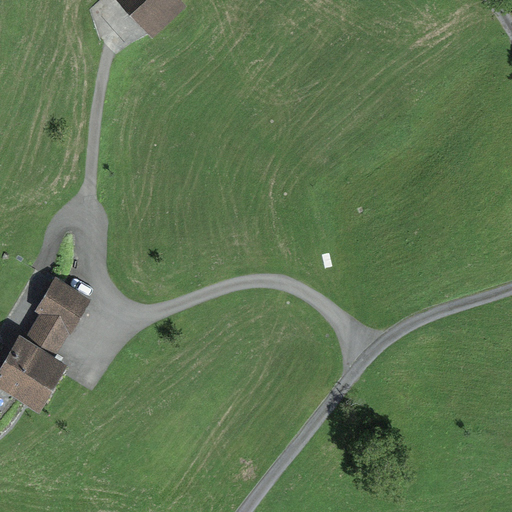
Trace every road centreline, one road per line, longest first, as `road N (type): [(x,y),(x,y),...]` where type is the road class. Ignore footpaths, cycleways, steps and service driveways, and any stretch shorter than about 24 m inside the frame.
road 1 (residential): [(244,511),(368,353),(399,327),(511,288)]
road 2 (track): [(89,201),(95,113),(120,23)]
